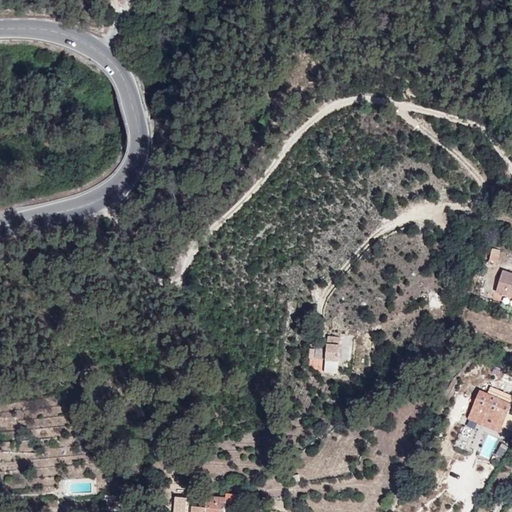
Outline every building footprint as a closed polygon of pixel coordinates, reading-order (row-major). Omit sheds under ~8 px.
[(489,226),(481,225),(479,238),(487,240),(489,226)] [(511,251),(492,245),(484,270),(511,278),(511,251)] [(334,351),(335,328),(322,327),(321,350),(334,351)] [(334,363),(334,351),(321,350),(320,362),(334,363)] [(499,377),(468,366),(462,381),(473,385),(467,401),(488,408),(499,377)] [(471,446),(480,450),(478,455),(489,459),(498,438),(478,430),(471,446)] [(236,491),(236,482),(225,481),(224,491),(236,491)] [(208,511),(220,511),(224,490),(206,487),(205,497),(187,494),(183,511),(201,511),(202,511),(208,511)] [(125,511),(127,511),(129,501),(99,497),(97,508),(125,511)]
